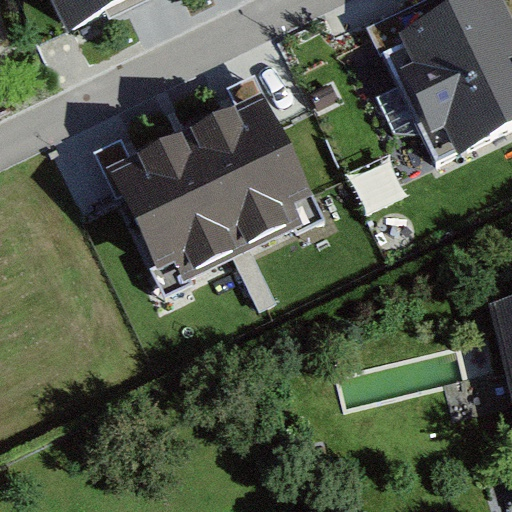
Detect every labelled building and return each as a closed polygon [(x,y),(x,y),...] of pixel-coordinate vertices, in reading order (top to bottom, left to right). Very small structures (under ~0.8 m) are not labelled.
[(141,0),(58,0),(73,31),(141,0)] [(511,0),(493,0),(429,35),(419,16),(374,36),(398,93),(375,103),(388,134),(430,140),(442,167),(511,132),(511,0)] [(246,122),(188,148),(268,312),(276,305),(250,255),(295,233),(285,213),(306,202),(271,131),(254,139),(246,122)] [(268,312),(188,148),(136,175),(146,192),(126,202),(160,273),(178,265),(187,282),(234,262),(258,313),(268,312)] [(511,311),(498,315),(511,370),(511,311)]
